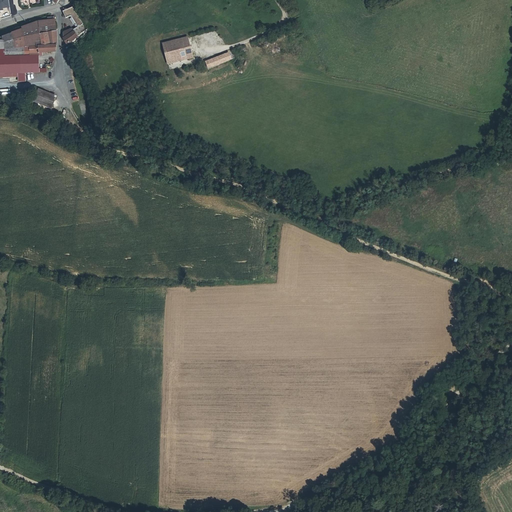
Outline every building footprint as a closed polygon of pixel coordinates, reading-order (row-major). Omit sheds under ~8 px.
[(9,7),(7,0),(0,0),(0,10),(3,10),(3,8),(9,7)] [(63,39),(66,44),(64,45),(64,46),(72,40),(82,26),(71,7),(62,12),(66,18),(70,16),(77,27),(72,30),(71,28),(64,32),(64,34),(63,35),(63,39)] [(37,21),(21,26),(23,37),(29,37),(29,39),(32,38),(32,40),(34,40),(35,46),(45,45),(49,46),(56,46),(53,31),(55,31),(54,20),(52,20),(51,17),(47,18),(47,21),(37,21)] [(20,26),(8,31),(11,47),(24,46),(23,37),(21,26),(20,26)] [(3,47),(11,47),(8,31),(1,34),(0,33),(0,37),(2,38),(3,47)] [(55,51),(56,46),(49,46),(45,45),(35,46),(34,40),(32,40),(32,38),(29,39),(29,37),(23,37),(24,46),(11,47),(14,56),(15,64),(15,71),(30,72),(38,72),(38,69),(38,56),(41,55),(41,53),(50,52),(55,51)] [(186,41),(164,46),(166,53),(163,53),(165,60),(170,59),(172,65),(180,63),(179,60),(177,53),(182,51),(184,59),(185,62),(191,60),(188,50),(187,51),(186,48),(188,48),(186,41)] [(15,64),(14,56),(11,47),(3,47),(3,49),(4,53),(0,53),(0,69),(1,69),(1,73),(9,73),(10,77),(13,77),(13,71),(15,71),(15,64)] [(205,62),(208,70),(233,59),(230,52),(205,62)] [(38,88),(32,100),(50,108),(55,96),(38,88)]
